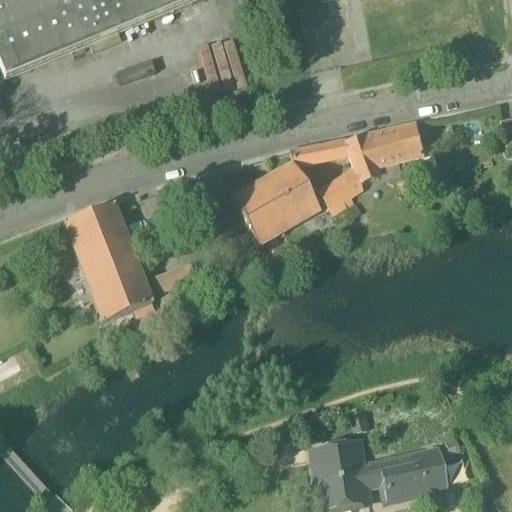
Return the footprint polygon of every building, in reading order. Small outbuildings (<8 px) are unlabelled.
[(0,0),(0,80),(3,86),(208,1),(207,0),(0,0)] [(511,123),(500,126),(506,151),(511,149),(511,123)] [(417,128),(369,139),(381,179),(385,178),(383,175),(388,174),(386,169),(435,158),(432,148),(422,150),(417,128)] [(359,189),(381,179),(369,139),(343,145),(348,159),(353,174),(359,189)] [(292,168),(293,171),(348,159),(343,145),(289,156),(291,168),(292,168)] [(230,203),(257,250),(319,215),(293,171),(292,168),(291,168),(230,203)] [(318,197),(328,214),(359,194),(360,193),(359,189),(353,174),(318,197)] [(61,229),(99,328),(151,308),(113,209),(61,229)] [(152,283),(160,305),(196,292),(188,269),(152,283)] [(348,418),(353,439),(365,436),(360,415),(348,418)] [(456,444),(444,448),(449,460),(460,455),(456,444)] [(309,456),(317,511),(348,511),(367,508),(364,488),(361,472),(357,447),(343,449),(344,454),(322,458),(321,454),(309,456)] [(343,449),(321,454),(322,458),(344,454),(343,449)] [(437,455),(376,468),(380,484),(385,507),(445,494),(437,455)] [(376,468),(361,472),(364,488),(380,484),(376,468)]
